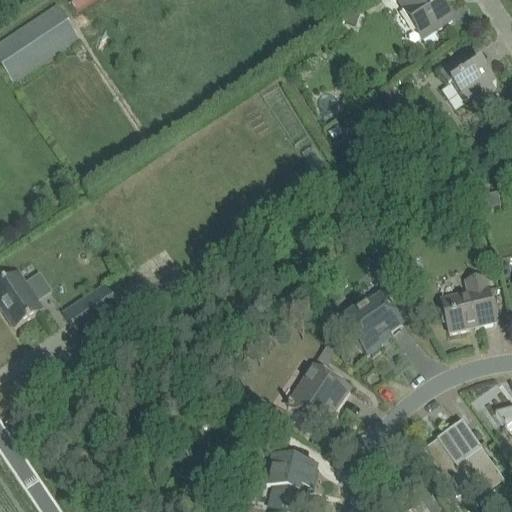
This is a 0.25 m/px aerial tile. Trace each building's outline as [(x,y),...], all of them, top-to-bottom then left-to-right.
[(388,0),(390,3),(395,0),(396,0),(404,11),(403,12),(423,42),(454,22),(439,0),(388,0)] [(59,6),(0,44),(0,62),(15,85),(82,41),(59,6)] [(344,25),(357,28),(361,15),(347,12),(344,25)] [(466,59),(440,76),(450,90),(442,95),(456,115),(466,109),(472,105),(481,118),(502,104),(493,91),(497,88),(483,66),(474,72),(467,60),(466,59)] [(498,196),(481,200),(484,213),(502,208),(498,196)] [(19,275),(7,283),(0,287),(0,308),(15,332),(44,313),(19,275)] [(497,327),(492,307),(489,293),(488,293),(485,282),(466,286),(468,297),(442,303),(446,318),(450,338),(497,327)] [(359,299),(365,307),(341,325),(368,360),(383,349),(380,345),(403,328),(373,288),(359,299)] [(79,345),(120,318),(104,292),(62,318),(79,345)] [(145,344),(141,337),(136,330),(133,332),(117,344),(121,350),(122,352),(126,357),(145,344)] [(351,394),(334,383),(315,370),(288,409),(308,423),(324,434),(325,433),(323,431),(332,418),(334,419),(351,394)] [(290,418),(267,406),(260,418),(283,431),(290,418)] [(511,413),(497,417),(510,437),(511,439),(511,413)] [(253,416),(246,428),(259,435),(265,423),(253,416)] [(441,449),(428,458),(457,499),(476,485),(486,499),(506,485),(464,426),(438,444),(441,449)] [(317,468),(298,464),(282,460),(281,463),(273,461),(266,487),(278,490),(274,507),(293,511),(302,511),(308,491),(312,492),(317,468)]
